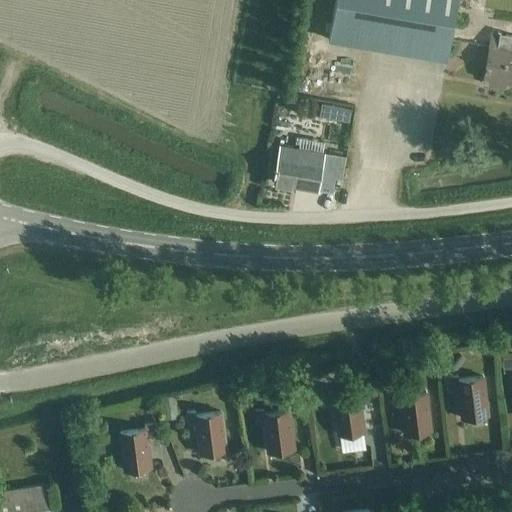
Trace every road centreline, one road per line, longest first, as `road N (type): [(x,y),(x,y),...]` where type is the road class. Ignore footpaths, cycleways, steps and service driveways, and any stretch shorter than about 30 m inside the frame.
road 1 (unclassified): [(511,203),(373,217),(241,217),(173,204),(46,152),(0,146)]
road 2 (residential): [(0,382),(511,297)]
road 3 (secondary): [(0,217),(115,242),(265,259),(511,243)]
road 4 (residential): [(189,504),(511,459)]
